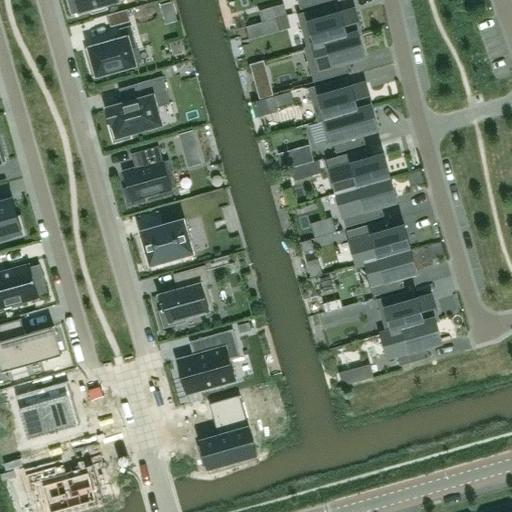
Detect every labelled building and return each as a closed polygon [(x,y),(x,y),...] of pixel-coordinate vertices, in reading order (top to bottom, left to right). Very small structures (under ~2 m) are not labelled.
[(75,0),(79,13),(91,9),(92,14),(108,9),(106,5),(123,0),(75,0)] [(297,0),(300,9),(332,0),(297,0)] [(297,14),(307,47),(307,48),(359,33),(359,34),(362,33),(355,9),(339,14),(336,3),(297,14)] [(271,7),(275,19),(276,19),(286,16),(283,4),(271,7)] [(127,10),(107,15),(110,27),(130,22),(127,10)] [(280,31),(276,19),(275,19),(262,23),(266,35),(280,31)] [(118,40),(89,48),(97,76),(136,65),(125,25),(115,28),(118,40)] [(365,56),(359,34),(359,33),(307,48),(307,47),(304,47),(314,82),(352,72),(349,61),(365,56)] [(143,99),(107,109),(111,125),(114,124),(117,137),(161,124),(157,107),(170,104),(163,76),(139,83),(143,99)] [(318,123),(323,121),(322,120),(372,106),(365,84),(349,88),(346,78),(308,88),(318,123)] [(260,100),(268,98),(274,96),(270,80),(255,84),(260,100)] [(286,93),(274,96),(268,98),(270,106),(289,101),(286,93)] [(379,130),(372,106),(322,120),(323,121),(329,143),(334,142),(337,153),(365,145),(362,134),(379,130)] [(192,132),(180,135),(184,147),(195,144),(192,132)] [(136,169),(125,172),(129,187),(133,199),(135,199),(145,196),(177,187),(169,160),(163,162),(159,146),(136,153),(140,168),(136,169)] [(310,146),(279,155),(283,170),(291,168),(306,163),(314,161),(310,146)] [(327,160),(336,193),(391,178),(384,155),(368,160),(365,149),(327,160)] [(319,160),(314,161),(306,163),(309,175),(322,172),(319,160)] [(397,201),(391,178),(336,193),(346,227),(384,216),(381,206),(397,201)] [(12,200),(0,203),(0,237),(21,232),(12,200)] [(184,220),(142,232),(151,265),(194,253),(184,220)] [(357,265),(366,263),(366,262),(411,249),(404,226),(388,231),(385,220),(347,231),(357,265)] [(311,240),(302,242),(304,252),(314,249),(311,240)] [(417,272),(411,249),(366,262),(366,263),(375,296),(404,287),(402,276),(417,272)] [(0,308),(40,297),(30,264),(0,272),(0,308)] [(213,309),(206,284),(210,283),(206,266),(179,273),(183,289),(160,295),(164,310),(159,311),(164,328),(187,322),(186,317),(213,309)] [(377,299),(386,332),(386,333),(436,319),(436,320),(439,319),(432,295),(416,300),(413,289),(377,299)] [(0,341),(0,362),(3,372),(62,355),(54,326),(25,334),(21,319),(0,324),(0,333),(2,341),(0,341)] [(443,342),(436,320),(436,319),(386,333),(386,332),(381,333),(388,357),(397,355),(400,366),(429,357),(426,346),(443,342)] [(195,355),(178,360),(188,393),(235,380),(230,359),(240,356),(233,330),(191,342),(191,343),(196,342),(199,351),(194,353),(195,355)] [(370,364),(358,367),(362,380),(373,377),(370,364)] [(278,379),(269,381),(272,391),(281,389),(278,379)] [(68,396),(43,403),(40,389),(18,395),(30,438),(76,425),(68,396)] [(201,441),(209,468),(257,455),(240,395),(210,404),(219,436),(201,441)] [(55,511),(97,500),(89,472),(60,480),(56,466),(26,475),(31,490),(39,488),(45,511),(55,511)]
